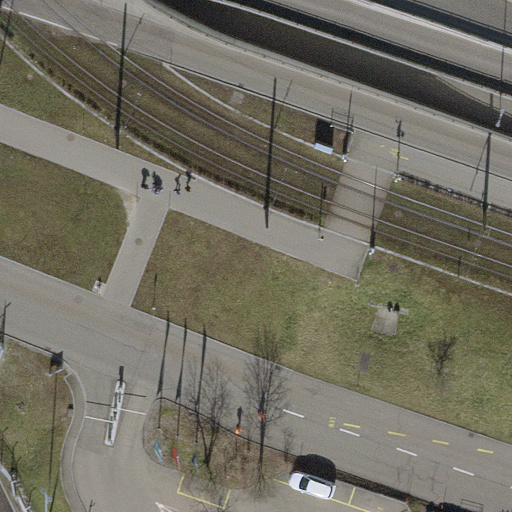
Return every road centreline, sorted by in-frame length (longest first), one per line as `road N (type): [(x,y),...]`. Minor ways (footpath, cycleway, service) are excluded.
road 1 (unclassified): [(39,0),(511,161)]
road 2 (unclassified): [(511,77),(292,0)]
